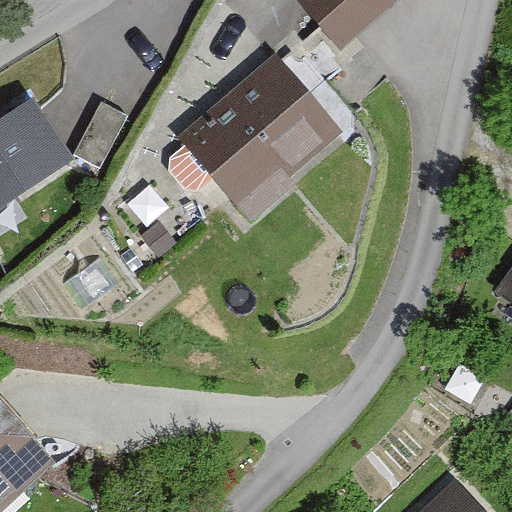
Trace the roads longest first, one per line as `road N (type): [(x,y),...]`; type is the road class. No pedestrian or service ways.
road 1 (residential): [(473,0),(419,248),(361,375),(239,511)]
road 2 (unknown): [(361,375),(52,416)]
